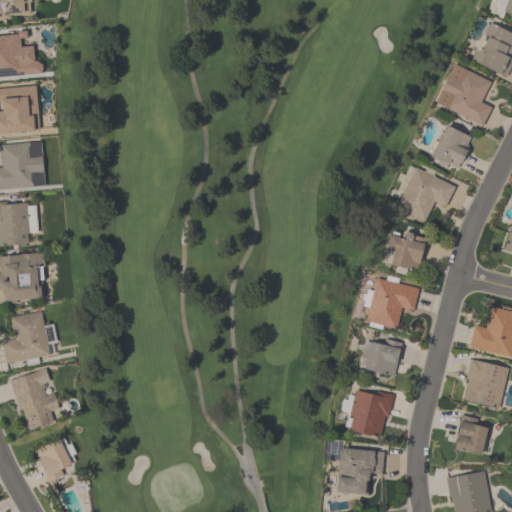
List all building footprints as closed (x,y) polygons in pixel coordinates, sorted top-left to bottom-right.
[(0,0),(29,0),(30,2),(28,2),(29,13),(7,14),(7,18),(0,18),(0,0)] [(493,6),(495,0),(511,0),(511,14),(503,11),(501,17),(493,14),(496,7),(493,6)] [(511,33),(511,56),(511,58),(511,61),(504,77),(470,59),(475,48),(476,49),(483,36),(481,35),(488,21),(511,33)] [(0,76),(0,34),(16,33),(16,31),(25,30),(26,37),(18,38),(19,46),(31,45),(33,60),(35,60),(39,64),(40,64),(41,69),(40,70),(40,73),(0,76)] [(481,125),(434,102),(453,63),(489,81),(479,101),(490,107),(481,125)] [(33,130),(0,132),(0,88),(34,85),(38,128),(33,128),(33,130)] [(429,156),(432,150),(428,148),(433,140),(436,142),(445,124),(469,137),(466,144),(467,145),(465,149),(466,150),(457,169),(447,164),(445,168),(435,163),(437,160),(429,156)] [(0,144),(40,141),(43,185),(0,189),(0,144)] [(453,186),(443,206),(433,201),(423,221),(411,215),(409,218),(398,212),(400,209),(394,206),(414,167),(423,171),(425,167),(433,172),(431,175),(453,186)] [(0,201),(4,201),(4,204),(25,202),(25,205),(34,205),(36,232),(26,233),(27,243),(24,244),(24,246),(18,247),(17,244),(16,244),(16,248),(11,248),(11,245),(0,245),(0,201)] [(511,251),(502,249),(511,218),(511,251)] [(389,264),(392,251),(385,249),(386,245),(385,245),(387,239),(388,239),(389,235),(390,235),(391,231),(398,233),(397,237),(402,238),(403,233),(405,231),(410,233),(411,235),(426,239),(424,246),(423,245),(420,257),(419,257),(416,271),(389,264)] [(3,301),(2,294),(1,294),(1,290),(0,290),(0,255),(21,254),(21,253),(40,252),(41,258),(42,258),(43,266),(41,266),(42,279),(36,280),(37,286),(39,285),(40,298),(15,300),(16,302),(8,303),(8,301),(3,301)] [(412,310),(400,307),(395,328),(381,325),(380,329),(367,325),(368,322),(364,321),(367,307),(362,306),(366,289),(372,290),(375,277),(384,280),(385,275),(397,278),(396,283),(418,288),(412,310)] [(473,325),(484,328),(489,306),(511,311),(511,345),(509,357),(467,346),(473,325)] [(1,341),(12,339),(8,317),(40,311),(48,355),(36,357),(38,363),(26,365),(24,359),(5,363),(1,341)] [(392,376),(377,373),(376,377),(370,375),(371,371),(363,369),(363,368),(358,366),(364,341),(370,342),(370,341),(381,344),(383,338),(400,343),(392,376)] [(461,399),(466,379),(464,378),(469,358),(507,368),(496,408),(461,399)] [(52,421),(27,429),(21,409),(18,410),(8,380),(44,368),(48,381),(40,383),(44,395),(52,393),(57,408),(49,411),(52,421)] [(392,394),(387,416),(383,415),(378,437),(348,430),(351,416),(348,415),(354,390),(374,394),(375,390),(392,394)] [(486,427),(479,455),(452,448),(457,431),(456,430),(460,414),(476,418),(474,424),(486,427)] [(46,482),(43,476),(44,475),(38,464),(39,464),(33,451),(58,439),(70,464),(59,469),(62,474),(61,475),(61,476),(55,479),(55,478),(46,482)] [(367,494),(334,492),(338,448),(381,452),(380,474),(368,473),(367,494)] [(484,511),(452,511),(450,496),(448,496),(444,477),(482,471),(489,511),(484,511)]
